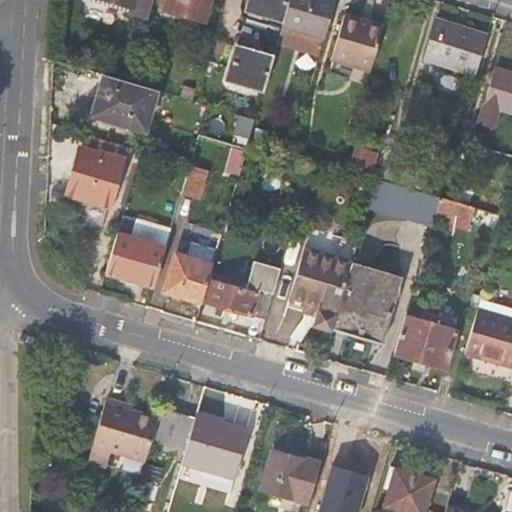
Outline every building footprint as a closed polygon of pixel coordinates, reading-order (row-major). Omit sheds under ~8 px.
[(113,0),(151,10),(153,0),(113,0)] [(168,0),(166,8),(204,18),(209,0),(168,0)] [(249,0),(247,9),(283,19),(289,0),(249,0)] [(334,0),(289,0),(283,19),(277,42),(319,54),(334,0)] [(331,56),(370,67),(384,22),(345,10),(331,56)] [(424,58),(476,73),(487,34),(435,18),(424,58)] [(227,78),(263,89),(272,57),(236,46),(227,78)] [(511,111),(511,72),(495,67),(479,122),(493,127),(499,108),(511,111)] [(144,131),(156,89),(131,81),(104,73),(91,115),(144,131)] [(231,133),(249,138),(255,118),(237,113),(231,133)] [(477,122),(463,118),(457,140),(470,144),(477,122)] [(359,135),(356,145),(369,150),(372,138),(359,135)] [(352,161),(343,159),(341,166),(377,177),(379,169),(373,167),(377,153),(369,150),(356,145),(352,161)] [(80,146),(66,194),(109,205),(123,157),(102,151),(101,153),(80,146)] [(232,148),(225,173),(238,177),(245,152),(232,148)] [(408,160),(384,153),(379,169),(377,177),(400,184),(408,160)] [(199,196),(207,168),(190,163),(182,191),(199,196)] [(369,204),(433,223),(434,219),(440,196),(400,184),(377,177),(369,204)] [(469,219),(473,205),(440,196),(434,219),(446,222),(445,227),(455,230),(456,225),(466,228),(469,219)] [(294,216),(284,213),(282,224),(291,227),(294,216)] [(165,247),(117,232),(105,273),(153,288),(165,247)] [(165,290),(201,300),(208,278),(210,271),(216,250),(191,242),(187,257),(176,254),(165,290)] [(314,324),(333,330),(333,328),(353,262),(303,247),(288,298),(319,307),(317,314),(314,324)] [(201,300),(264,318),(279,268),(255,261),(246,290),(243,288),(229,284),(208,278),(201,300)] [(403,276),(353,262),(333,328),(383,343),(403,276)] [(319,307),(288,298),(286,305),(317,314),(319,307)] [(511,307),(481,298),(465,352),(511,364),(511,307)] [(423,309),(420,318),(432,322),(435,312),(423,309)] [(420,318),(406,314),(395,354),(444,367),(455,328),(432,322),(420,318)] [(132,406),(107,398),(93,443),(146,458),(151,441),(158,418),(131,411),(132,406)] [(195,418),(161,408),(158,418),(151,441),(185,451),(195,418)] [(246,429),(196,414),(195,418),(185,451),(182,462),(232,477),(246,429)] [(261,488),(308,503),(321,460),(300,455),(300,457),(272,449),(261,488)] [(52,456),(34,456),(33,478),(51,479),(52,456)] [(389,490),(395,469),(390,467),(384,489),(389,490)] [(389,490),(385,505),(407,511),(422,511),(432,480),(395,469),(389,490)]
